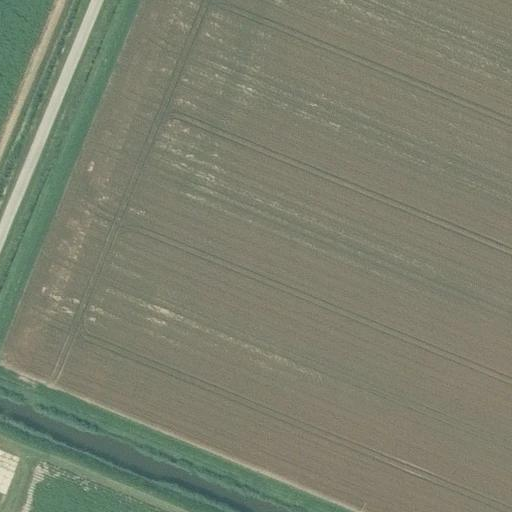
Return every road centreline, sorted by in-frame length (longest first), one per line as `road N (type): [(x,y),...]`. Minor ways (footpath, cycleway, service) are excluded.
road 1 (track): [(345,511),(0,374)]
road 2 (unclassified): [(0,236),(97,0)]
road 3 (track): [(0,437),(181,511)]
